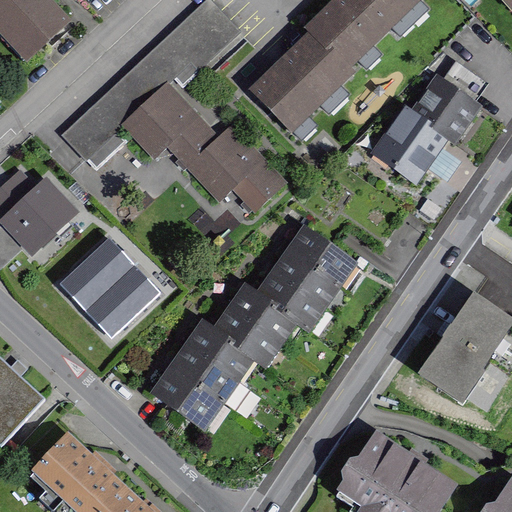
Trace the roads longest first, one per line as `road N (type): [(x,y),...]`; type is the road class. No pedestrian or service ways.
road 1 (tertiary): [(511,161),(273,511)]
road 2 (residential): [(233,511),(0,304)]
road 3 (residential): [(142,0),(0,131)]
